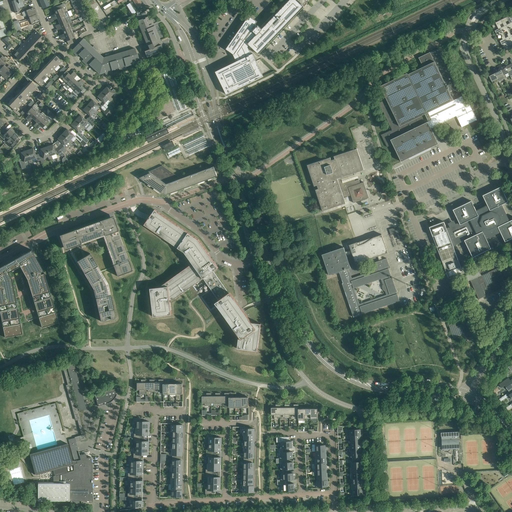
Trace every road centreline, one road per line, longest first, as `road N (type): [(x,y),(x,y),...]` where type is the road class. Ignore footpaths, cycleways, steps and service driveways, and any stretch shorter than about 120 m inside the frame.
road 1 (residential): [(0,259),(56,228),(147,200),(163,202),(236,264)]
road 2 (tertiary): [(511,168),(464,49),(475,16),(503,0)]
road 3 (secondary): [(190,50),(251,213)]
road 4 (secondary): [(251,213),(198,48)]
road 5 (residential): [(0,107),(35,137),(49,132),(93,84),(63,50)]
road 6 (secondary): [(351,379),(306,338),(268,253)]
road 7 (residential): [(190,50),(146,67),(132,32),(106,35),(94,6)]
